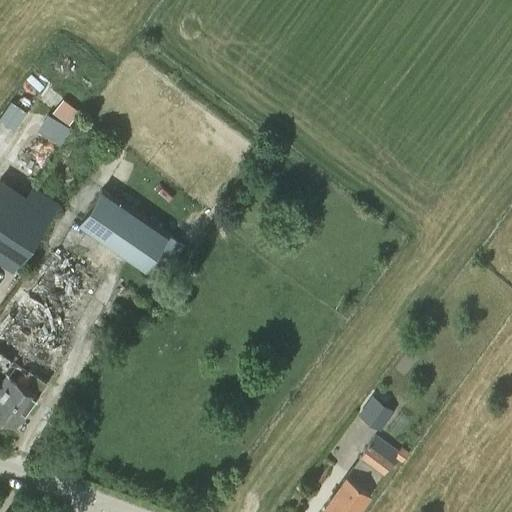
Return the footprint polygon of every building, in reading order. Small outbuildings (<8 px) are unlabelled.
[(60,96),(49,110),(66,123),(77,109),(60,96)] [(0,115),(0,118),(16,129),(29,109),(12,98),(0,115)] [(48,114),(37,131),(61,145),(71,128),(48,114)] [(0,261),(13,270),(56,203),(32,187),(26,195),(1,179),(0,180),(0,261)] [(78,223),(145,269),(149,263),(165,273),(184,244),(101,188),(78,223)] [(46,382),(32,373),(67,324),(62,320),(91,280),(57,255),(0,335),(0,369),(8,375),(0,387),(0,389),(3,391),(0,395),(0,413),(15,424),(36,395),(36,396),(46,382)] [(379,431),(394,409),(370,392),(355,414),(379,431)] [(403,460),(408,452),(401,447),(399,451),(376,434),(325,506),(333,511),(356,511),(396,456),(403,460)]
